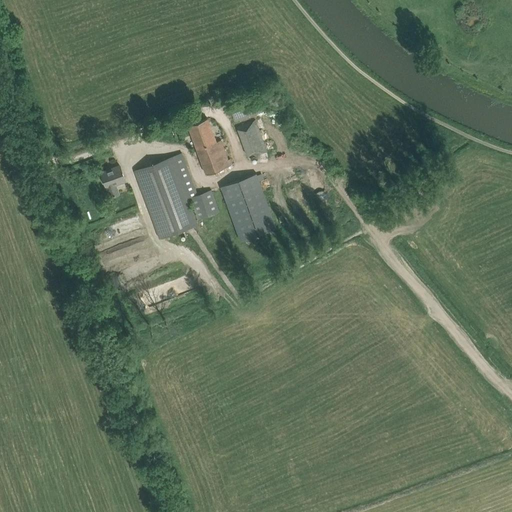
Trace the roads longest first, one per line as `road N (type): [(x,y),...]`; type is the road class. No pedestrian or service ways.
road 1 (track): [(0,42),(45,169),(214,110),(240,162),(301,160),(323,172),(511,396)]
road 2 (track): [(45,169),(166,511)]
